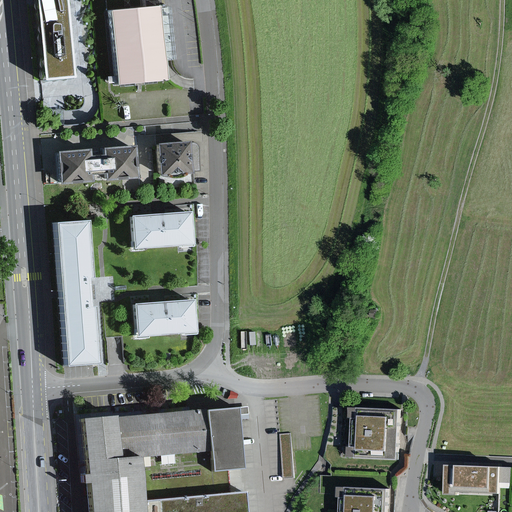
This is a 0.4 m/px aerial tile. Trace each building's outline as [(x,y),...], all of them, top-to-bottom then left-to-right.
[(67,77),(59,0),(28,0),(35,80),(67,77)] [(156,6),(104,11),(112,87),(164,82),(156,6)] [(191,140),(154,143),(157,180),(193,177),(191,140)] [(134,145),(48,149),(50,182),(135,177),(134,145)] [(188,212),(122,217),(125,252),(191,247),(188,212)] [(85,221),(50,224),(59,367),(94,365),(85,221)] [(191,301),(129,304),(131,340),(193,337),(191,301)] [(88,511),(245,511),(244,492),(229,492),(227,469),(242,469),(238,416),(237,407),(81,422),(88,511)] [(402,410),(353,407),(351,457),(400,460),(402,410)] [(285,476),(296,475),(293,431),(282,432),(285,476)] [(434,458),(435,490),(448,490),(446,457),(434,458)] [(503,464),(452,463),(451,493),(464,493),(464,490),(502,491),(503,464)] [(388,511),(390,489),(342,487),(341,511),(388,511)]
